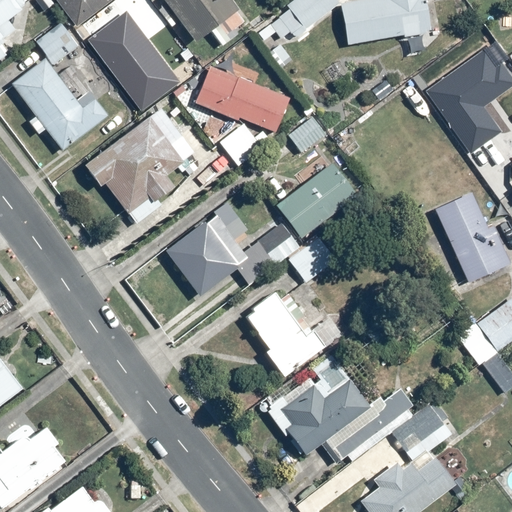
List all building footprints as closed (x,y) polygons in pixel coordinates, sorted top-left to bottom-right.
[(0,0),(0,56),(4,54),(0,49),(0,39),(13,30),(5,20),(19,9),(12,0),(0,0)] [(53,0),(74,26),(109,0),(53,0)] [(173,34),(147,0),(119,0),(118,1),(147,39),(156,32),(163,41),(173,34)] [(229,0),(160,0),(193,42),(237,9),(229,0)] [(293,0),(287,5),(289,8),(256,33),(261,40),(273,31),(279,39),(288,32),(293,38),(337,5),(333,0),(293,0)] [(359,0),(338,4),(346,45),(428,30),(422,0),(359,0)] [(124,11),(86,40),(140,111),(178,83),(124,11)] [(291,59),(278,44),(266,54),(278,69),(291,59)] [(481,50),(423,92),(469,155),(501,132),(483,107),(511,85),(511,79),(500,63),(494,68),(481,50)] [(43,59),(9,84),(59,150),(106,115),(93,98),(80,108),(43,59)] [(208,65),(193,103),(236,121),(237,118),(274,133),(288,98),(208,65)] [(312,114),(286,134),(300,153),(326,133),(312,114)] [(145,116),(82,165),(99,186),(102,183),(125,214),(147,197),(151,202),(171,186),(163,175),(180,162),(145,116)] [(242,123),(218,141),(237,167),(261,149),(242,123)] [(331,162),(274,205),(300,239),(356,196),(331,162)] [(470,194),(433,210),(466,283),(509,264),(492,227),(486,229),(470,194)] [(226,204),(163,250),(197,296),(237,267),(235,265),(245,257),(233,240),(246,230),(226,204)] [(304,243),(285,259),(304,283),(333,260),(313,236),(304,243)] [(304,336),(272,293),(251,308),(252,311),(244,317),(267,348),(261,352),(281,379),(324,347),(312,330),(304,336)] [(511,295),(474,322),(495,350),(511,337),(511,295)] [(495,350),(474,322),(455,336),(475,364),(495,350)] [(511,382),(511,372),(497,354),(482,365),(501,390),(511,382)] [(0,402),(19,388),(0,362),(0,402)] [(311,385),(278,409),(289,424),(283,429),(303,455),(367,407),(347,380),(322,399),(311,385)] [(28,440),(24,435),(0,453),(0,452),(0,505),(0,506),(63,460),(51,444),(54,441),(44,428),(28,440)] [(366,511),(417,511),(453,484),(433,458),(416,471),(409,463),(400,470),(395,463),(372,480),(377,487),(358,501),(366,511)] [(113,475),(101,485),(115,504),(128,494),(113,475)] [(108,511),(98,498),(90,504),(79,490),(49,511),(108,511)]
